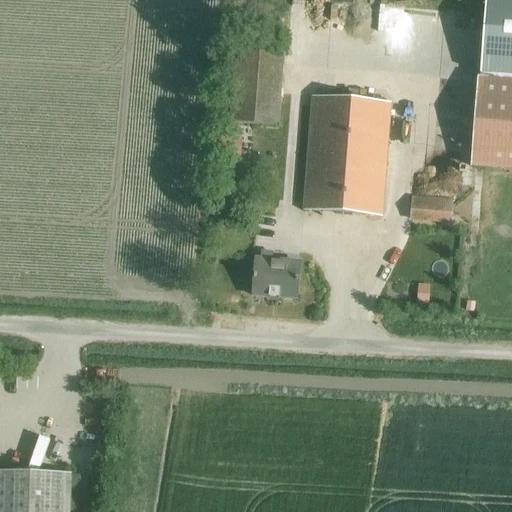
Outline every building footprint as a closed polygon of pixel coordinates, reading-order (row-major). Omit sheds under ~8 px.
[(511,0),(485,0),(482,42),(479,78),(482,78),(511,80),(511,0)] [(229,123),(278,126),(283,54),(234,51),(229,123)] [(475,167),(511,170),(511,80),(482,78),(475,167)] [(305,207),(383,214),(393,100),(314,94),(305,207)] [(403,218),(452,221),(454,200),(405,196),(403,218)] [(253,296),(297,299),(299,263),(255,260),(253,296)] [(0,511),(69,511),(71,475),(0,472),(0,511)]
